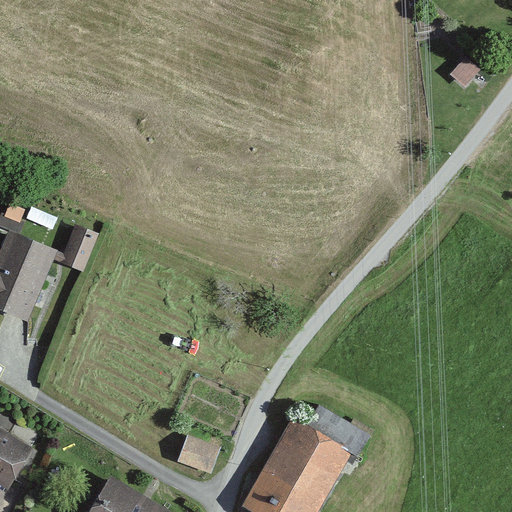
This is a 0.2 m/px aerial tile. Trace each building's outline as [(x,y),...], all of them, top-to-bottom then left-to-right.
[(481,67),(464,56),(451,76),(468,88),(481,67)] [(98,235),(77,227),(62,264),(83,272),(98,235)] [(59,253),(13,233),(0,263),(0,313),(28,325),(59,253)] [(311,425),(294,416),(245,506),(255,511),(317,511),(345,462),(352,466),(370,433),(321,406),(311,425)] [(33,450),(0,431),(0,484),(10,490),(33,450)] [(220,449),(186,438),(178,464),(211,475),(220,449)] [(166,511),(110,479),(91,511),(166,511)]
